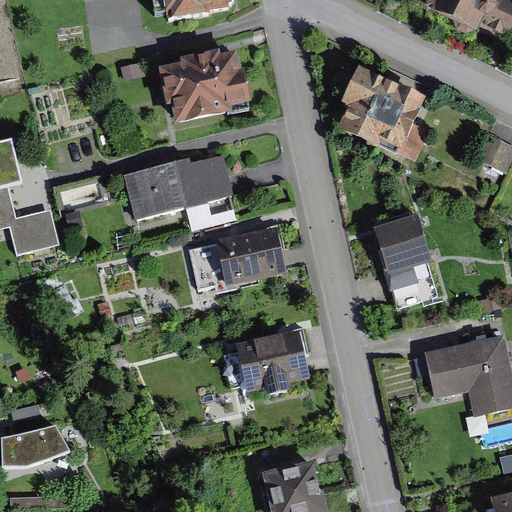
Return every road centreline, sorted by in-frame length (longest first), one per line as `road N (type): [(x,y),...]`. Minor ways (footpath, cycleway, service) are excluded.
road 1 (residential): [(274,0),(385,511)]
road 2 (residential): [(511,101),(302,0)]
